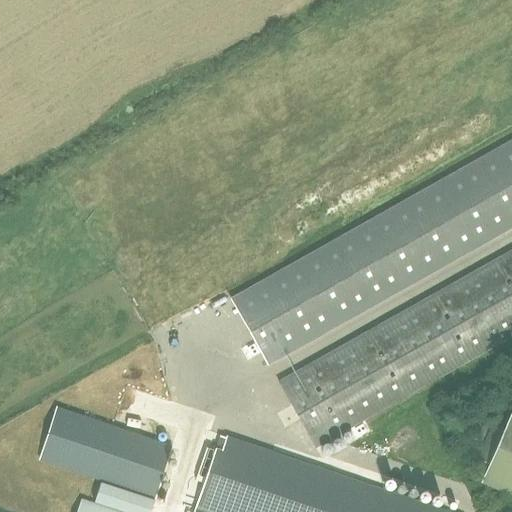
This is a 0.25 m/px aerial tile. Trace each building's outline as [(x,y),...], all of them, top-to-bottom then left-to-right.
[(267,362),(511,224),(511,140),(231,298),(267,362)] [(511,251),(278,383),(315,448),(511,336),(511,251)] [(39,462),(100,482),(95,503),(80,498),(75,511),(150,511),(154,500),(172,446),(56,407),(39,462)] [(511,411),(510,411),(480,480),(511,494),(511,411)] [(215,451),(206,448),(195,480),(205,484),(196,509),(204,511),(446,511),(227,438),(226,439),(220,437),(215,451)]
